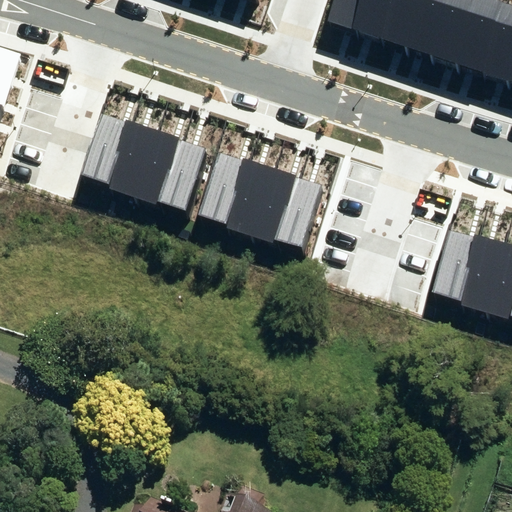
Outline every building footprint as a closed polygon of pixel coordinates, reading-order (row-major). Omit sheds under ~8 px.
[(339,0),(332,23),(357,31),(367,0),(339,0)] [(367,0),(357,31),(383,40),(395,0),(367,0)] [(395,0),(383,40),(406,47),(421,0),(395,0)] [(421,0),(406,47),(432,56),(450,0),(421,0)] [(450,0),(432,56),(458,64),(478,0),(450,0)] [(478,0),(458,64),(484,72),(506,3),(495,0),(478,0)] [(484,72),(506,80),(511,63),(511,5),(506,3),(484,72)] [(21,55),(0,48),(0,80),(11,84),(21,55)] [(11,84),(0,80),(0,109),(1,110),(3,111),(11,84)] [(103,114),(83,175),(111,184),(131,124),(103,114)] [(157,132),(131,124),(111,184),(109,188),(135,197),(157,132)] [(181,140),(157,132),(135,197),(159,205),(160,201),(181,140)] [(205,149),(181,140),(160,201),(185,210),(205,149)] [(220,152),(199,213),(227,222),(248,161),(220,152)] [(274,170),(248,161),(227,222),(226,226),(252,234),(274,170)] [(298,178),(274,170),(252,234),(276,243),(277,239),(298,178)] [(322,186),(298,178),(277,239),(301,248),(322,186)] [(450,230),(434,292),(462,299),(479,238),(450,230)] [(505,245),(479,238),(462,299),(461,303),(487,310),(505,245)] [(511,246),(505,245),(487,310),(511,317),(511,314),(511,246)] [(169,511),(147,503),(142,511),(250,511),(222,500),(217,511),(169,511)]
